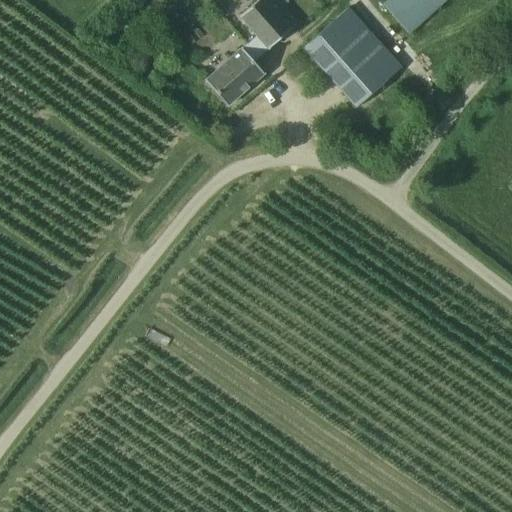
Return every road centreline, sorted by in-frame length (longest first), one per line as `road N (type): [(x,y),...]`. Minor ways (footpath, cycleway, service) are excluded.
road 1 (unclassified): [(387,199),(328,158),(280,153),(230,172),(0,457)]
road 2 (unclassified): [(387,199),(511,57)]
road 3 (unclassified): [(511,296),(387,199)]
